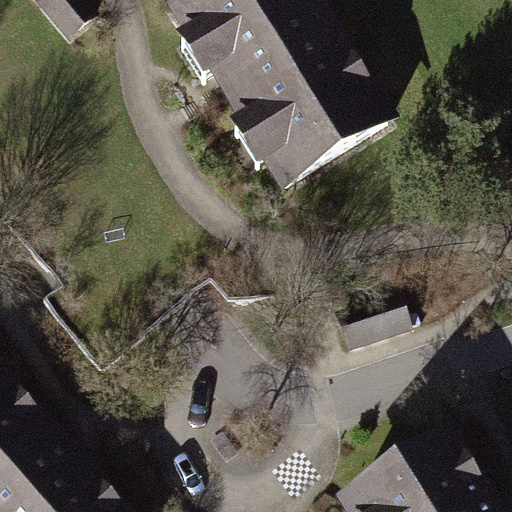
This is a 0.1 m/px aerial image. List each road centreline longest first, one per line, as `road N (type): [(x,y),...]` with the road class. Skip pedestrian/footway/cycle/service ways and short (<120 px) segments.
road 1 (residential): [(236,376),(204,398),(191,435),(201,469),(225,490),(261,496),(297,478),(314,441),(305,402)]
road 2 (residential): [(511,340),(362,394),(305,402)]
